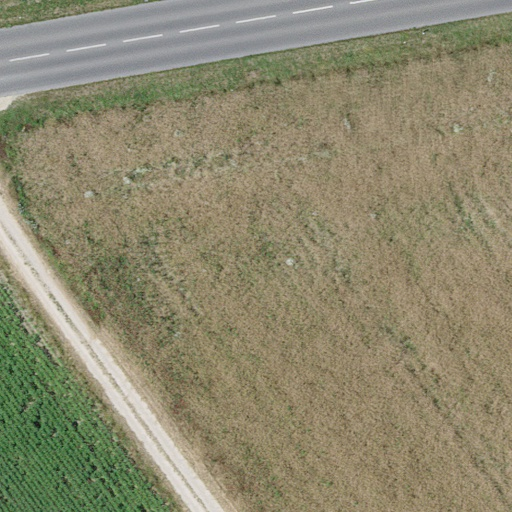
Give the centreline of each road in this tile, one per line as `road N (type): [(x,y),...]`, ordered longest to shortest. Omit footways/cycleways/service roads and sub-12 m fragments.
road 1 (secondary): [(0,64),(373,0)]
road 2 (track): [(0,222),(206,511)]
